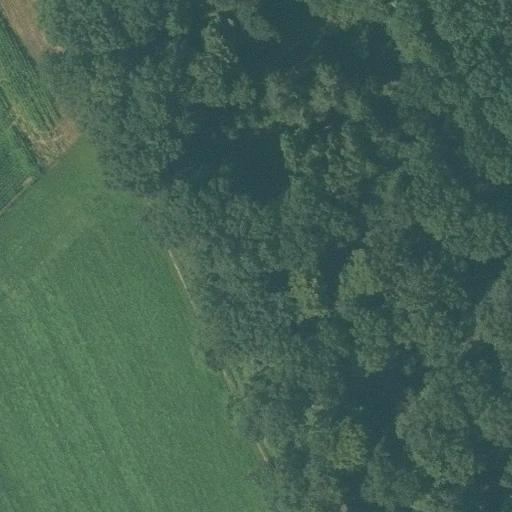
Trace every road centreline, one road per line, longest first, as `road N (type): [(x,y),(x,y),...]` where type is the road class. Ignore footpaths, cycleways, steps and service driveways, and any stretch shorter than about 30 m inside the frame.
road 1 (track): [(283,511),(71,49)]
road 2 (track): [(71,49),(260,0)]
